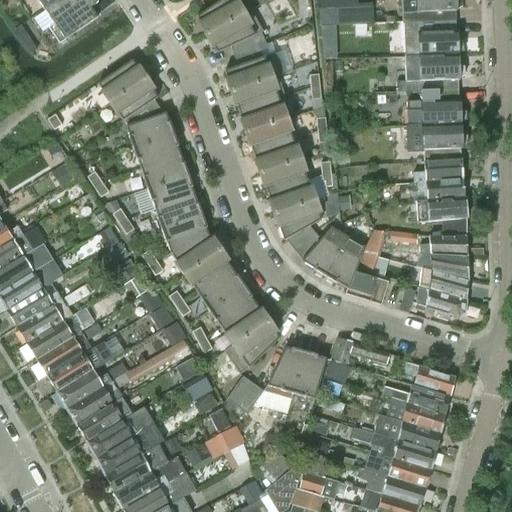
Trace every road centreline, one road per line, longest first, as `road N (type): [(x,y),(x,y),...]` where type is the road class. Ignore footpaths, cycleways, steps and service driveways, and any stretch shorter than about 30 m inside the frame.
road 1 (residential): [(497,362),(325,314),(268,282),(246,249),(196,94),(136,0)]
road 2 (residential): [(497,362),(504,219),(496,0)]
road 3 (residential): [(462,511),(497,362)]
